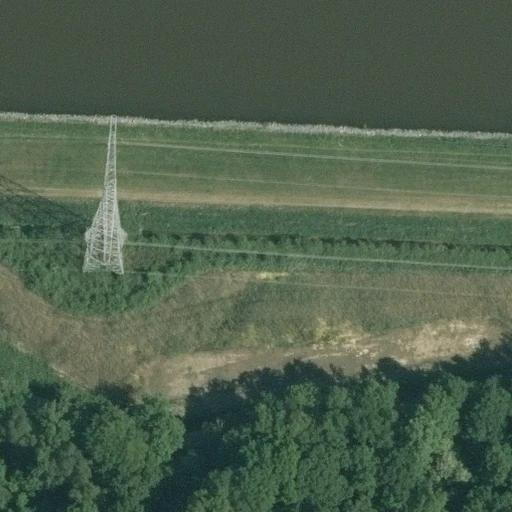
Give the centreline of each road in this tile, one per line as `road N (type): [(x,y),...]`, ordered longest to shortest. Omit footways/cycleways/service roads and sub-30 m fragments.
road 1 (track): [(0,197),(511,217)]
road 2 (track): [(381,407),(144,443),(85,428),(0,386)]
road 3 (track): [(511,387),(381,407)]
